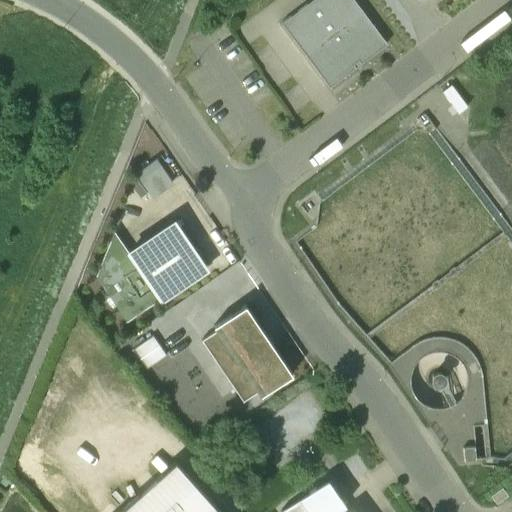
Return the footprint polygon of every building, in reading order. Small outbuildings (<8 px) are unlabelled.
[(387,44),(353,0),(311,0),(281,23),(329,87),(355,67),(353,64),(358,60),(360,63),(387,44)] [(140,171),(157,195),(178,181),(162,157),(140,171)] [(175,222),(129,253),(160,298),(186,280),(205,267),(190,245),(175,222)] [(245,304),(213,325),(216,329),(201,339),(243,400),(257,391),(260,395),(292,373),(245,304)] [(136,346),(149,365),(167,352),(155,334),(136,346)] [(429,417),(421,423),(430,436),(438,431),(429,417)] [(176,462),(119,511),(212,511),(217,508),(176,462)] [(340,496),(327,478),(315,486),(316,487),(280,511),(349,511),(350,511),(349,511),(342,511),(339,508),(343,505),(344,505),(345,505),(339,497),(340,496)]
